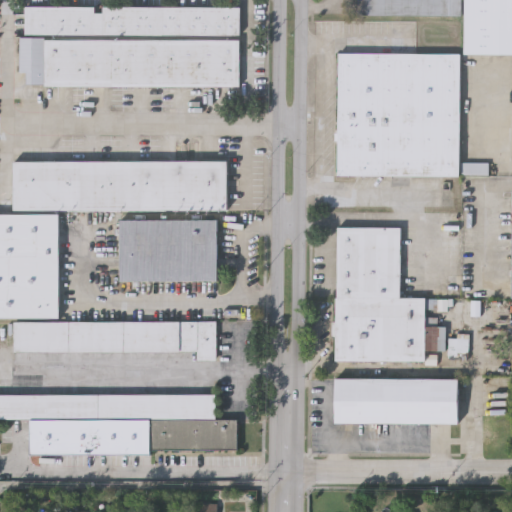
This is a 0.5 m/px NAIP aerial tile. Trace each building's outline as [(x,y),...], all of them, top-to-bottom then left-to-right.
[(464,0),(464,13),(359,13),(359,0),(464,0)] [(511,0),(511,52),(466,52),(466,0),(511,0)] [(26,32),(27,4),(96,4),(96,11),(105,11),(105,4),(240,5),(240,33),(26,32)] [(239,85),(45,85),(45,82),(28,82),(28,69),(21,69),(21,35),(46,35),(46,38),(239,39),(239,85)] [(460,175),(340,174),(340,52),(461,53),(460,175)] [(15,207),(15,159),(227,159),(227,207),(15,207)] [(489,173),(462,173),(462,161),(489,161),(489,173)] [(0,212),(60,213),(60,315),(0,315),(0,212)] [(122,279),(122,218),(217,218),(218,279),(122,279)] [(339,226),(402,226),(401,296),(438,296),(438,308),(426,308),(426,315),(438,315),(438,349),(426,349),(426,359),(337,359),(337,296),(338,296),(339,226)] [(217,319),(217,358),(198,358),(198,347),(16,348),(16,320),(217,319)] [(459,377),(459,422),(337,421),(337,377),(459,377)] [(216,416),(32,417),(0,417),(0,393),(216,393),(216,416)] [(237,418),(237,448),(151,448),(150,453),(32,453),(32,417),(216,416),(216,418),(237,418)] [(196,511),(196,510),(189,510),(189,504),(216,503),(216,511),(196,511)]
